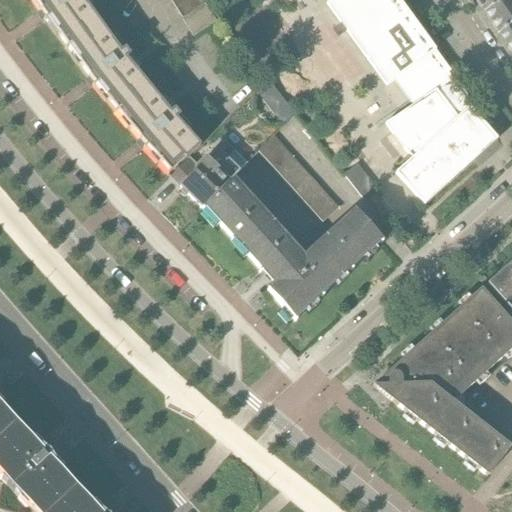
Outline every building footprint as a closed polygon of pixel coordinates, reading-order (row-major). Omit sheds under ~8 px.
[(67,47),(98,24),(81,0),(34,0),(48,20),(67,47)] [(186,0),(175,8),(183,20),(207,4),(203,0),(186,0)] [(463,92),(456,83),(452,78),(451,79),(448,74),(450,73),(397,0),(331,0),(332,1),(326,5),(386,88),(394,82),(413,107),(392,120),(385,125),(393,136),(399,146),(403,150),(411,160),(395,175),(424,207),(497,141),(486,129),(490,126),(491,128),(493,127),(474,106),(470,101),(463,92)] [(478,0),(488,13),(507,0),(478,0)] [(503,36),(511,29),(511,0),(507,0),(488,13),(503,36)] [(217,21),(209,8),(185,24),(194,37),(217,21)] [(119,114),(149,89),(130,66),(120,53),(98,24),(67,47),(91,79),(97,87),(114,109),(119,114)] [(511,48),(511,29),(503,36),(511,48)] [(183,163),(190,157),(200,148),(177,123),(167,111),(149,89),(119,114),(147,147),(171,175),(183,163)] [(266,162),(282,147),(274,138),(259,154),(266,162)] [(273,170),(289,155),(282,147),(266,162),(273,170)] [(190,157),(183,163),(185,165),(171,180),(201,209),(230,183),(240,173),(217,148),(199,166),(190,157)] [(289,155),(273,170),(280,177),(296,163),(289,155)] [(287,185),(304,171),(296,163),(280,177),(287,185)] [(363,201),(376,191),(357,166),(344,176),(363,201)] [(304,171),(287,185),(294,193),(311,178),(304,171)] [(301,201),(318,186),(311,178),(294,193),(301,201)] [(231,185),(230,183),(201,209),(218,228),(261,275),(263,272),(275,286),(267,294),(294,323),(382,243),(354,213),(304,259),(287,240),(234,182),(231,185)] [(318,186),(301,201),(308,209),(325,194),(318,186)] [(325,194),(308,209),(315,217),(332,202),(325,194)] [(322,225),(339,210),(332,202),(315,217),(322,225)] [(511,312),(511,263),(488,286),(511,312)] [(460,404),(457,401),(511,350),(511,325),(481,291),(373,389),(434,437),(460,404)] [(49,455),(46,453),(40,448),(37,451),(15,427),(16,426),(16,425),(14,427),(0,411),(0,476),(33,511),(92,511),(74,492),(76,490),(75,489),(74,491),(51,467),(55,464),(49,455)]
